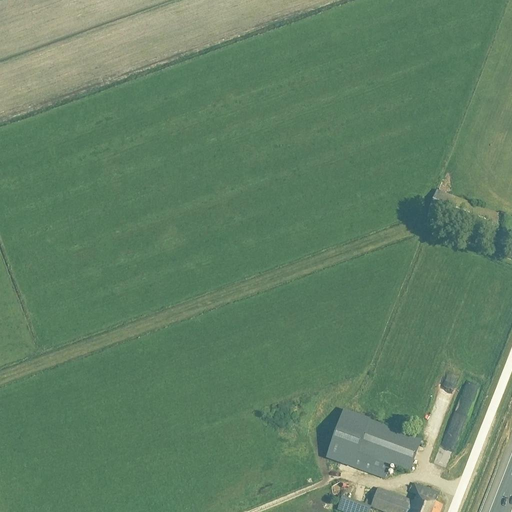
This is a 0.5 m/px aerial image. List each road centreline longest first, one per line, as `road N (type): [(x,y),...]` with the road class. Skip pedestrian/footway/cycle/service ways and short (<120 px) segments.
road 1 (track): [(511,259),(417,227),(0,378)]
road 2 (unclassified): [(452,511),(511,358)]
